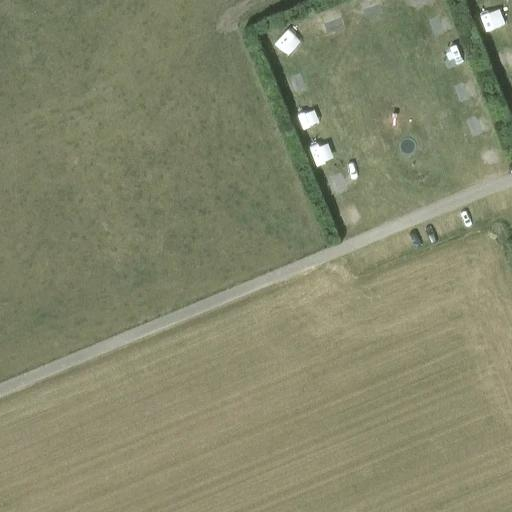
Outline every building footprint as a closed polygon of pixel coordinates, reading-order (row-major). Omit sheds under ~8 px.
[(499,5),(479,18),(484,26),(504,13),(499,5)] [(436,10),(443,29),(451,26),(445,7),(436,10)] [(290,56),(304,41),(290,28),(276,43),(290,56)] [(501,72),(511,71),(511,51),(499,53),(501,72)] [(477,80),(455,81),(456,101),(478,99),(477,80)] [(485,109),(464,117),(471,137),(492,129),(485,109)] [(317,162),(335,156),(328,139),(311,146),(317,162)] [(501,145),(481,148),(484,167),(503,164),(501,145)] [(332,196),(350,189),(343,173),(326,180),(332,196)] [(342,213),(348,224),(366,215),(360,204),(342,213)]
